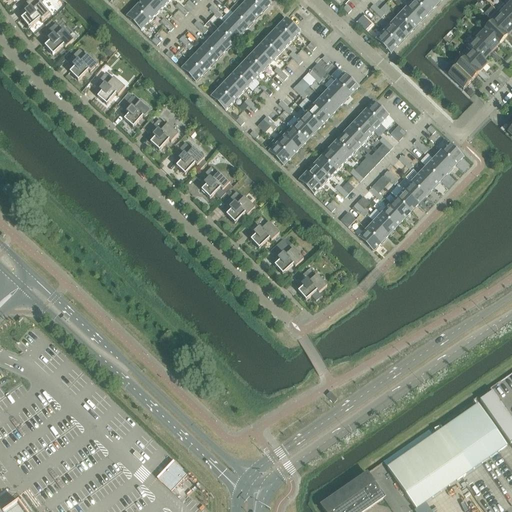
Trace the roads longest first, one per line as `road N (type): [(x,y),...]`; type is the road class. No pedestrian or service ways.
road 1 (residential): [(283,317),(0,39)]
road 2 (secondary): [(511,295),(248,475)]
road 3 (secondary): [(264,489),(511,315)]
road 4 (secondary): [(248,475),(31,272)]
road 5 (secondary): [(25,288),(238,491)]
road 6 (residential): [(242,133),(344,27)]
road 7 (residential): [(433,114),(333,220)]
road 8 (residential): [(344,27),(433,114)]
